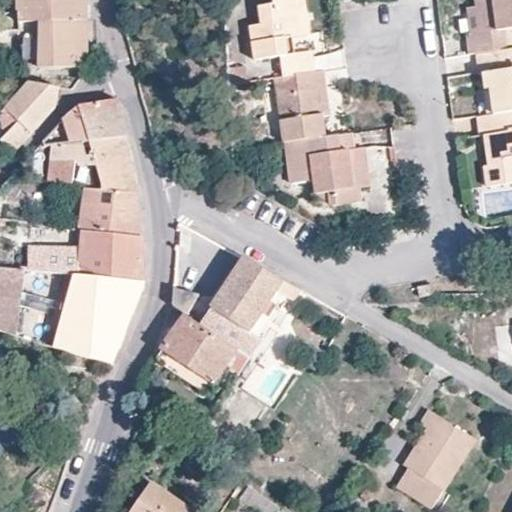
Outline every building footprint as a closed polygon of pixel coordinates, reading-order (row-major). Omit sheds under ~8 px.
[(87,19),(86,0),(17,0),(17,7),(0,7),(0,31),(20,32),(20,23),(40,23),(40,20),(87,19)] [(283,78),(315,73),(312,52),(293,54),(290,38),(289,28),(297,27),(292,0),(272,0),(272,5),(257,7),(260,25),(248,27),(253,61),(279,57),(283,78)] [(289,28),(290,38),(309,34),(304,0),(292,0),(297,27),(289,28)] [(511,0),(474,0),(476,8),(479,34),(470,35),(466,35),(468,55),(476,54),(511,49),(511,0)] [(479,34),(476,8),(466,9),(470,35),(479,34)] [(87,68),(87,19),(40,20),(40,23),(41,70),(87,68)] [(511,49),(476,54),(479,75),(481,75),(488,74),(490,91),(493,114),(511,111),(511,49)] [(283,78),(274,80),(283,142),(326,136),(323,117),(319,89),(327,88),(324,71),(315,73),(283,78)] [(488,74),(481,75),(484,91),(490,91),(488,74)] [(57,108),(59,87),(29,82),(0,113),(0,126),(7,133),(0,140),(0,141),(1,143),(0,144),(0,150),(4,154),(7,151),(11,155),(16,150),(57,108)] [(319,89),(323,117),(331,116),(327,88),(319,89)] [(119,100),(78,107),(62,120),(70,143),(125,136),(122,119),(119,100)] [(511,111),(493,114),(476,116),(479,136),(483,136),(488,167),(483,168),(487,187),(511,183),(511,111)] [(326,136),(283,142),(290,186),(312,183),(314,195),(354,189),(352,175),(357,174),(354,150),(352,132),(326,136)] [(55,145),(47,184),(73,187),(77,164),(97,166),(104,190),(137,193),(132,165),(125,136),(70,143),(55,145)] [(365,149),(354,150),(357,174),(352,175),(354,189),(358,189),(371,187),(365,149)] [(139,199),(137,193),(104,190),(85,188),(77,229),(83,230),(142,237),(142,230),(141,219),(139,199)] [(354,189),(314,195),(315,197),(332,207),(360,202),(358,189),(354,189)] [(21,246),(26,227),(9,223),(4,241),(21,246)] [(144,269),(142,237),(83,230),(78,276),(145,283),(144,269)] [(28,271),(63,274),(64,248),(29,247),(27,271),(28,271)] [(283,283),(244,258),(201,326),(239,351),(276,295),(283,283)] [(27,271),(0,267),(0,331),(21,337),(24,309),(34,310),(36,295),(26,294),(28,271),(27,271)] [(127,331),(145,283),(78,276),(64,327),(65,336),(66,339),(68,342),(110,354),(116,351),(118,349),(120,346),(122,343),(127,331)] [(286,301),(296,288),(285,281),(283,283),(276,295),(286,301)] [(174,288),(172,306),(186,315),(199,295),(174,288)] [(201,326),(186,315),(162,351),(215,387),(229,366),(238,373),(248,358),(239,351),(201,326)] [(118,353),(122,343),(120,346),(118,349),(116,351),(110,354),(68,342),(66,339),(65,336),(64,327),(58,349),(113,367),(118,353)] [(208,396),(215,387),(162,351),(155,360),(208,396)] [(476,440),(428,409),(420,423),(427,428),(404,466),(408,468),(396,486),(431,508),(476,440)] [(8,457),(0,464),(0,473),(8,482),(20,470),(8,457)] [(195,511),(151,481),(130,511),(195,511)]
